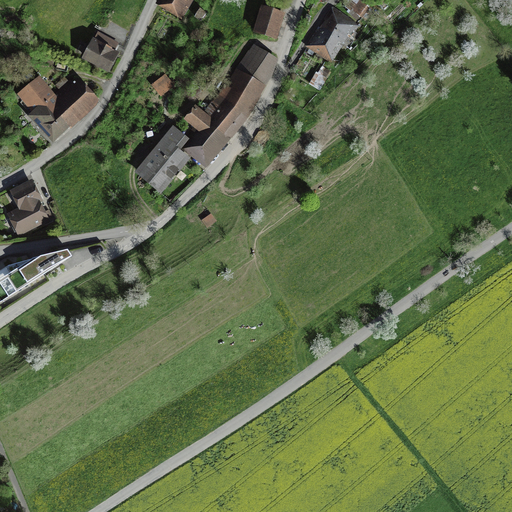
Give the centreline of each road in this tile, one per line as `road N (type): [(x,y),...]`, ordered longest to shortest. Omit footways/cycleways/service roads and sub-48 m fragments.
road 1 (residential): [(102,511),(511,234)]
road 2 (residential): [(301,0),(261,110),(225,165),(158,225),(0,326)]
road 3 (residential): [(0,184),(83,129),(110,92),(152,0)]
